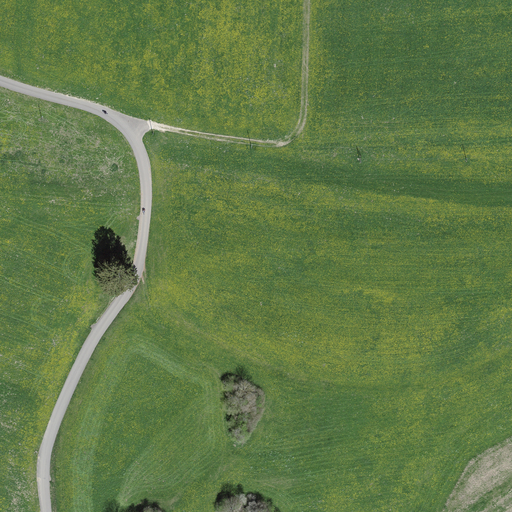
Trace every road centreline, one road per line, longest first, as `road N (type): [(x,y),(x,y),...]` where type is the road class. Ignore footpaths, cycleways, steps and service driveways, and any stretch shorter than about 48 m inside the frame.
road 1 (unclassified): [(46,511),(50,432),(85,352),(135,277),(145,181),(135,142),(118,120),(0,80)]
road 2 (track): [(118,120),(272,143)]
